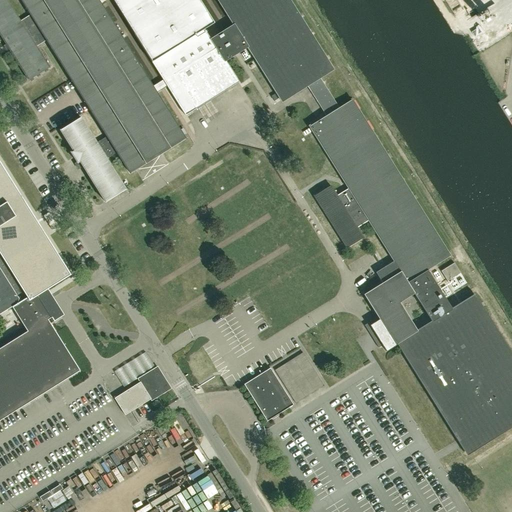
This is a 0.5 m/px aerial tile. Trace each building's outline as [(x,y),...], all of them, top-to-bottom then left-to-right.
[(46,40),(67,74),(107,136),(97,143),(81,117),(60,130),(73,150),(71,152),(77,162),(80,161),(105,201),(125,189),(106,158),(116,152),(129,173),(185,138),(98,0),(21,0),(30,14),(20,20),(7,0),(0,0),(0,33),(29,79),(49,67),(36,46),(46,40)] [(167,86),(186,115),(239,82),(225,60),(211,40),(204,29),(214,23),(199,0),(105,0),(106,1),(107,0),(112,0),(163,80),(158,83),(162,90),(167,86)] [(449,256),(351,99),(337,107),(319,78),(333,70),(289,0),(217,0),(234,25),(211,40),(225,60),(235,54),(238,52),(247,47),(281,101),(282,102),(307,86),(326,115),(317,121),(309,126),(348,189),(336,196),(330,185),(313,196),(346,248),(363,238),(356,227),(368,220),(389,255),(393,261),(394,262),(376,274),(382,283),(364,295),(378,317),(379,319),(370,325),(373,331),(372,333),(372,335),(374,336),(376,336),(377,338),(374,340),(379,347),(382,345),(382,346),(386,351),(397,344),(398,344),(404,354),(406,358),(457,440),(458,440),(461,446),(466,454),(511,425),(511,357),(473,295),(450,309),(426,270),(449,256)] [(494,8),(483,12),(486,22),(497,18),(494,8)] [(472,32),(473,32),(475,36),(484,30),(481,26),(472,32)] [(51,317),(37,294),(39,294),(68,276),(0,165),(0,422),(80,372),(48,319),(51,317)] [(454,263),(441,271),(448,282),(461,274),(454,263)] [(324,386),(303,353),(275,370),(295,403),(324,386)] [(293,405),(270,368),(244,384),(267,421),(293,405)] [(151,374),(114,398),(124,415),(131,410),(152,397),(163,390),(158,381),(162,378),(156,369),(150,372),(151,374)]
